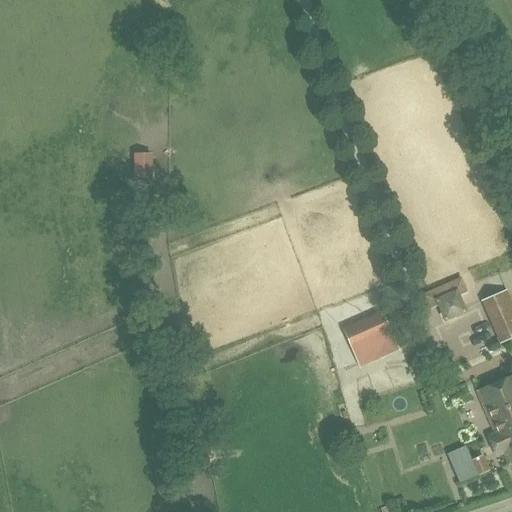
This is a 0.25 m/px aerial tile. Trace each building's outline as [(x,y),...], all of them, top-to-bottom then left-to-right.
[(438,304),(445,319),(464,311),(457,296),(466,292),(461,279),(424,295),(430,308),(438,304)] [(498,327),(504,339),(511,335),(511,306),(506,292),(484,302),(495,328),(498,327)] [(343,329),(352,350),(391,333),(382,311),(343,329)] [(352,350),(360,367),(399,350),(391,333),(352,350)] [(501,449),(508,464),(511,462),(511,376),(476,392),(495,435),(492,436),(498,450),(501,449)] [(471,461),(477,475),(488,470),(482,456),(471,461)] [(503,496),(511,493),(511,484),(510,479),(499,482),(503,496)] [(472,495),(476,508),(488,503),(483,491),(472,495)]
